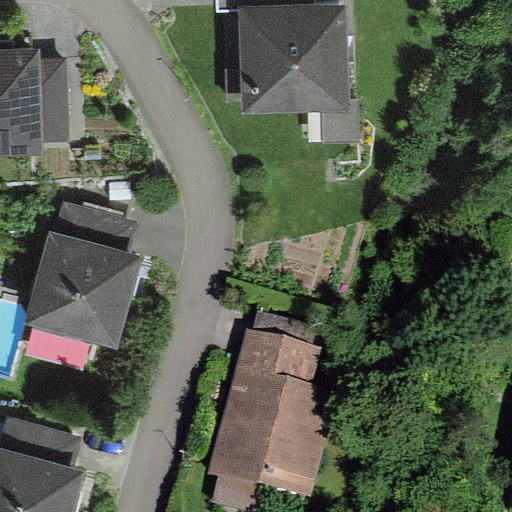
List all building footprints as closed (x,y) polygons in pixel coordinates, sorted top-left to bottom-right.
[(307,138),(353,137),(348,0),(217,0),(218,13),(240,13),(243,111),(306,109),(307,138)] [(37,38),(0,39),(0,136),(40,135),(37,38)] [(30,318),(114,345),(152,228),(68,200),(30,318)] [(211,492),(288,511),(311,511),(338,409),(312,402),(322,366),(249,347),(211,492)] [(0,439),(0,511),(73,511),(93,445),(6,419),(0,439)]
